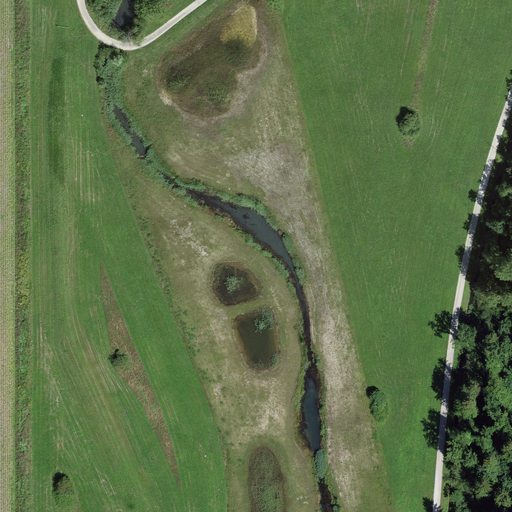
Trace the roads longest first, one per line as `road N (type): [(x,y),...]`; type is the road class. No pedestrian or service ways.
road 1 (track): [(434,511),(458,288),(511,105)]
road 2 (track): [(201,0),(125,46),(103,38),(80,0)]
